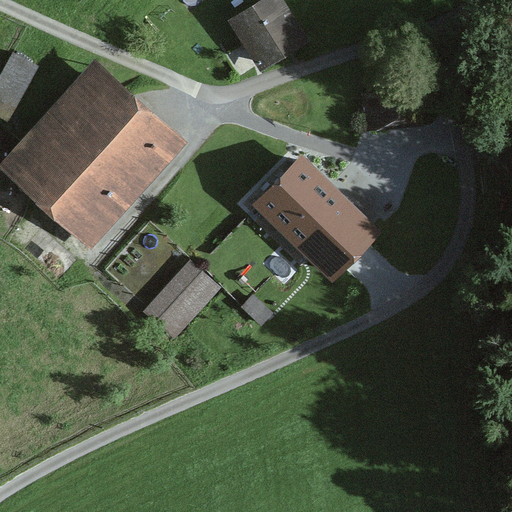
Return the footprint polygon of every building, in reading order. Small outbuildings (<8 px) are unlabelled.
[(287,0),(248,0),(227,13),(260,66),(310,36),(287,0)] [(39,61),(13,47),(0,69),(0,109),(7,114),(9,115),(39,61)] [(95,51),(0,155),(0,158),(93,242),(189,136),(95,51)] [(426,90),(372,91),(373,130),(427,128),(426,90)] [(382,225),(301,146),(251,197),(332,276),(382,225)] [(153,223),(137,242),(156,259),(173,240),(153,223)] [(222,286),(190,257),(143,307),(174,336),(222,286)]
